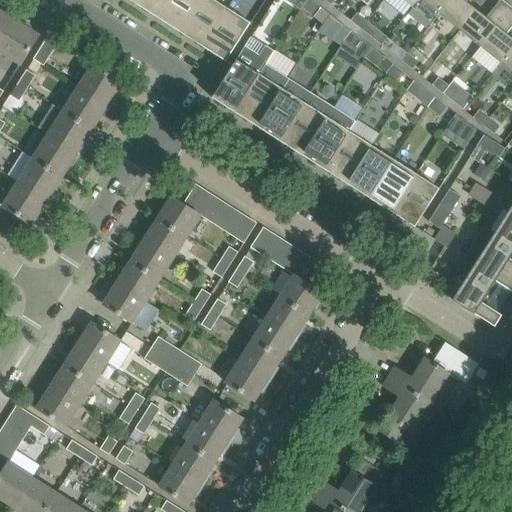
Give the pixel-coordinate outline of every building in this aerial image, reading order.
[(138,0),(136,4),(158,19),(169,0),(138,0)] [(169,0),(158,19),(181,33),(201,0),(169,0)] [(213,0),(201,0),(181,33),(203,47),(227,9),(213,0)] [(284,0),(300,10),(301,8),(303,9),(308,0),(284,0)] [(313,17),(321,8),(310,0),(308,0),(303,9),(313,17)] [(432,24),(439,14),(450,0),(417,0),(411,7),(432,24)] [(467,0),(450,0),(439,14),(456,28),(460,30),(476,10),(466,2),(467,0)] [(500,0),(486,18),(476,10),(460,30),(480,47),(511,7),(502,0),(500,0)] [(511,27),(511,7),(480,47),(500,63),(511,48),(511,38),(507,34),(511,27)] [(227,9),(203,47),(226,62),(250,23),(227,9)] [(0,10),(0,51),(18,24),(4,15),(5,14),(0,10)] [(357,13),(351,21),(361,29),(367,22),(357,13)] [(334,34),(342,24),(330,15),(322,25),(334,34)] [(377,30),(367,22),(361,29),(371,38),(377,30)] [(18,24),(0,51),(0,52),(20,65),(39,36),(29,30),(29,31),(18,24)] [(355,51),(363,41),(351,31),(343,41),(355,51)] [(43,66),(59,42),(49,35),(33,60),(43,66)] [(402,62),(408,54),(387,38),(381,45),(402,62)] [(245,46),(236,60),(212,98),(234,113),(266,65),(274,52),(265,46),(259,55),(245,46)] [(377,67),(384,58),(372,48),(365,58),(377,67)] [(511,48),(500,63),(511,71),(511,48)] [(418,62),(408,54),(402,62),(412,70),(418,62)] [(78,86),(108,105),(122,82),(93,63),(93,64),(78,86)] [(288,79),(266,65),(234,113),(257,127),(288,79)] [(397,84),(405,74),(393,65),(385,74),(397,84)] [(19,83),(27,88),(35,75),(27,70),(19,83)] [(438,78),(432,86),(442,94),(449,86),(438,78)] [(310,93),(288,79),(257,127),(279,141),(310,93)] [(418,100),(426,91),(414,81),(406,91),(418,100)] [(19,101),(27,88),(19,83),(3,107),(16,115),(24,104),(19,101)] [(108,105),(78,86),(63,111),(93,129),(108,105)] [(459,94),(449,86),(442,94),(453,102),(459,94)] [(310,93),(279,141),(302,156),(333,107),(310,93)] [(439,117),(447,107),(435,98),(427,107),(439,117)] [(355,122),(333,107),(302,156),(325,170),(355,122)] [(479,110),(473,118),(483,126),(489,118),(479,110)] [(77,154),(93,129),(63,111),(47,135),(77,154)] [(448,124),(441,135),(464,149),(476,131),(456,114),(448,124)] [(500,127),(489,118),(483,126),(494,134),(500,127)] [(355,122),(325,170),(347,184),(371,146),(349,132),(356,122),(355,122)] [(62,178),(77,154),(47,135),(32,159),(62,178)] [(394,161),(371,146),(347,184),(370,199),(394,161)] [(477,146),(470,157),(478,162),(485,151),(477,146)] [(62,178),(32,159),(16,184),(46,202),(62,178)] [(394,161),(370,199),(392,213),(416,175),(394,161)] [(439,189),(416,175),(392,213),(415,228),(439,189)] [(16,184),(2,207),(9,211),(18,217),(19,217),(32,225),(46,202),(16,184)] [(196,185),(183,205),(193,211),(206,191),(196,185)] [(449,189),(442,201),(428,222),(440,229),(453,208),(460,197),(449,189)] [(193,211),(201,217),(203,218),(216,198),(206,191),(193,211)] [(201,217),(193,211),(183,205),(171,197),(171,198),(172,199),(164,211),(163,211),(157,219),(187,238),(201,217)] [(203,218),(213,225),(226,204),(216,198),(203,218)] [(237,211),(226,204),(213,225),(224,231),(237,211)] [(0,224),(9,211),(2,207),(1,207),(0,206),(0,224)] [(0,233),(6,237),(18,217),(9,211),(0,224),(0,233)] [(224,231),(234,238),(247,218),(237,211),(224,231)] [(511,214),(508,212),(494,234),(511,245),(511,214)] [(257,223),(247,218),(234,238),(244,244),(257,223)] [(153,229),(145,240),(174,259),(187,238),(157,219),(152,228),(153,229)] [(428,227),(424,233),(431,238),(435,232),(428,227)] [(466,278),(452,300),(474,314),(494,327),(502,316),(481,303),(495,281),(511,291),(511,260),(509,259),(511,254),(511,245),(494,234),(484,227),(456,272),(466,278)] [(250,248),(260,255),(274,234),(263,228),(250,248)] [(284,241),(274,234),(260,255),(271,261),(284,241)] [(160,281),(174,259),(145,240),(137,254),(136,253),(130,262),(160,281)] [(294,247),(284,241),(271,261),(281,268),(294,247)] [(221,260),(230,266),(238,253),(229,247),(221,260)] [(304,254),(294,247),(281,268),(291,274),(304,254)] [(291,274),(294,276),(301,281),(315,261),(304,254),(291,274)] [(236,270),(245,275),(253,262),(244,257),(236,270)] [(222,278),(230,266),(221,260),(213,273),(222,278)] [(324,266),(315,261),(301,281),(311,287),(324,266)] [(126,271),(117,284),(146,303),(160,281),(130,262),(125,270),(126,271)] [(237,288),(245,275),(236,270),(228,282),(237,288)] [(323,294),(311,287),(301,281),(294,276),(280,297),(309,316),(315,307),(313,307),(321,294),(322,295),(323,294)] [(146,303),(117,284),(110,296),(109,296),(103,305),(132,324),(146,303)] [(194,302),(203,308),(211,295),(202,290),(194,302)] [(280,297),(267,318),(295,336),(302,324),(303,325),(309,316),(280,297)] [(209,312),(218,317),(226,304),(217,299),(209,312)] [(196,318),(203,308),(194,302),(186,315),(195,321),(196,318)] [(210,330),(218,317),(209,312),(203,322),(201,324),(210,330)] [(286,349),(295,336),(267,318),(253,339),(282,358),(287,350),(286,349)] [(87,332),(79,344),(108,362),(122,342),(91,323),(85,332),(87,332)] [(151,348),(173,362),(180,352),(158,338),(151,348)] [(239,361),(267,380),(275,366),(276,367),(282,358),(253,339),(239,361)] [(69,357),(64,365),(94,384),(108,362),(79,344),(70,358),(69,357)] [(145,359),(166,373),(173,362),(151,348),(145,359)] [(201,366),(180,352),(173,362),(195,376),(201,366)] [(440,410),(459,380),(424,358),(423,359),(424,359),(411,378),(394,367),(387,378),(431,406),(431,404),(440,410)] [(259,391),(267,380),(239,361),(225,383),(254,401),(260,392),(259,391)] [(195,376),(173,362),(166,373),(188,387),(195,376)] [(60,375),(51,388),(80,406),(94,384),(64,365),(58,374),(60,375)] [(487,372),(479,367),(474,375),(482,380),(487,372)] [(431,406),(387,378),(382,386),(399,397),(387,416),(378,431),(397,443),(405,431),(412,435),(431,406)] [(42,399),(36,409),(66,427),(80,406),(51,388),(43,400),(42,399)] [(128,406),(136,411),(142,403),(144,399),(136,393),(128,406)] [(200,421),(229,439),(236,428),(237,428),(243,419),(213,400),(200,421)] [(148,407),(143,415),(152,421),(160,408),(151,403),(148,407)] [(17,405),(10,415),(31,428),(38,419),(17,405)] [(128,424),(136,411),(128,406),(120,419),(128,424)] [(4,426),(25,439),(31,428),(10,415),(4,426)] [(152,421),(143,415),(135,428),(144,434),(152,421)] [(38,419),(31,428),(43,436),(49,426),(38,419)] [(220,453),(229,439),(200,421),(186,443),(216,462),(221,454),(220,453)] [(0,431),(0,437),(18,449),(25,439),(4,426),(0,431)] [(0,452),(12,459),(18,449),(0,437),(0,452)] [(109,455),(117,442),(108,437),(100,449),(109,455)] [(72,441),(66,449),(79,457),(84,448),(72,441)] [(172,465),(201,483),(209,470),(210,471),(216,462),(186,443),(172,465)] [(123,446),(116,459),(125,465),(133,452),(127,449),(123,446)] [(84,448),(79,457),(92,465),(97,457),(84,448)] [(0,466),(5,470),(9,463),(12,459),(0,452),(0,466)] [(390,477),(360,458),(339,492),(322,481),(316,491),(348,511),(362,511),(371,499),(375,502),(390,477)] [(32,477),(9,463),(5,470),(0,476),(0,498),(13,507),(32,477)] [(193,495),(201,483),(172,465),(159,487),(188,505),(194,496),(193,495)] [(121,484),(127,488),(133,479),(119,471),(113,479),(121,484)] [(20,511),(43,511),(56,493),(32,477),(13,507),(20,511)] [(133,479),(127,488),(134,493),(139,495),(144,487),(133,479)] [(348,511),(316,491),(310,500),(327,511),(326,511),(348,511)] [(77,511),(80,508),(56,493),(43,511),(77,511)] [(161,511),(177,511),(179,509),(167,501),(160,511),(161,511)]
